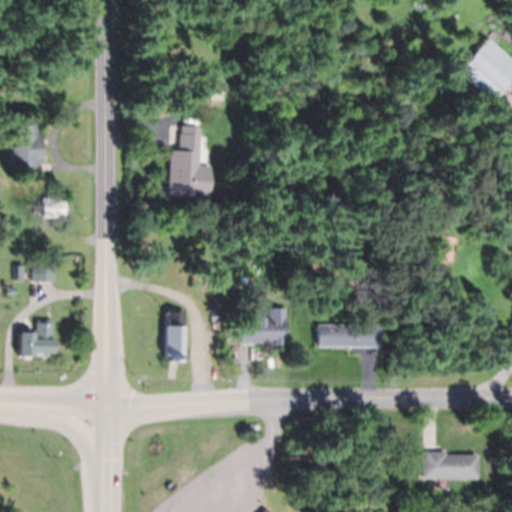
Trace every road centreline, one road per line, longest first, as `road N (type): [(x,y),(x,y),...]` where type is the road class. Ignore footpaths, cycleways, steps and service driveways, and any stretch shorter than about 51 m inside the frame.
road 1 (secondary): [(110,406),(98,0)]
road 2 (tertiary): [(110,406),(511,397)]
road 3 (secondary): [(0,414),(62,424),(83,436),(97,466),(102,511)]
